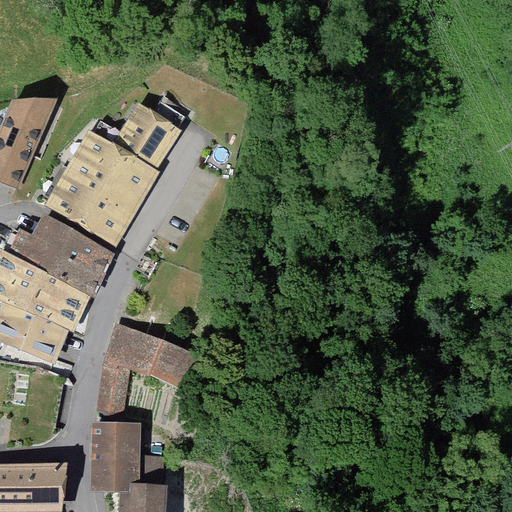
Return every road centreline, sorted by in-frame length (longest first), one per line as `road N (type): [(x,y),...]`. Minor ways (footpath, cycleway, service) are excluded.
road 1 (residential): [(117,268),(82,371),(71,452)]
road 2 (residential): [(117,268),(24,214),(0,215)]
